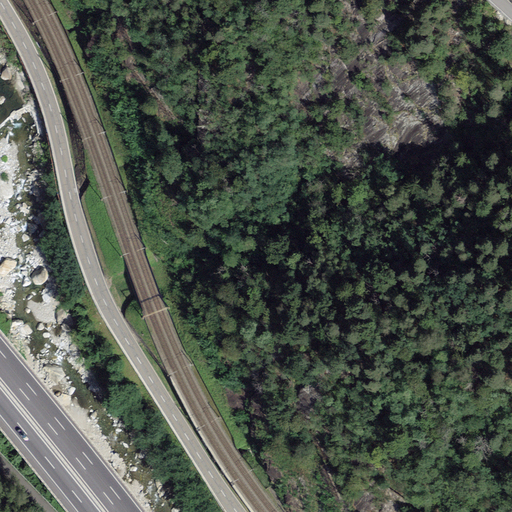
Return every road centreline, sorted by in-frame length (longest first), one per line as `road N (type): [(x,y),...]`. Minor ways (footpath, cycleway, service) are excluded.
road 1 (primary): [(237,511),(101,296),(45,92),(0,3)]
road 2 (motorway): [(116,511),(0,367)]
road 3 (motorway): [(0,403),(88,511)]
